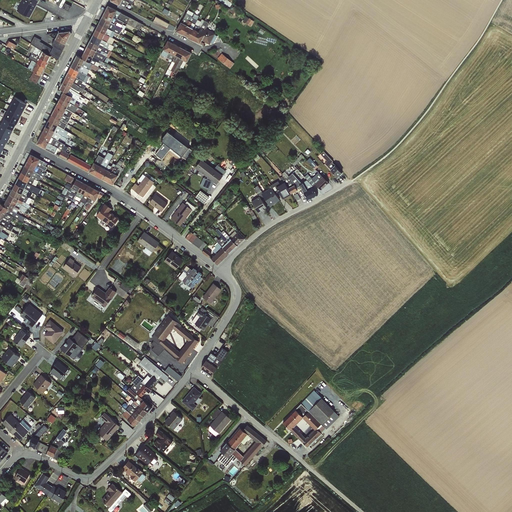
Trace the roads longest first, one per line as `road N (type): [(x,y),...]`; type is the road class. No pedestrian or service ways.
road 1 (residential): [(24,141),(126,198),(218,269)]
road 2 (residential): [(360,511),(187,372)]
road 3 (residential): [(187,372),(96,473),(79,477),(19,452)]
road 4 (residential): [(218,269),(269,223),(349,178)]
road 5 (tertiary): [(87,21),(24,141)]
road 6 (residential): [(218,269),(235,298),(187,372)]
